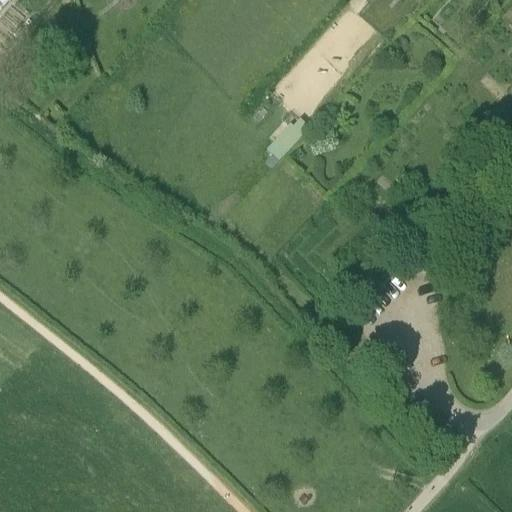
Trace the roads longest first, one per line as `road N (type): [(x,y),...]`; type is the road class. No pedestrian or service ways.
road 1 (unclassified): [(511,397),(473,428),(455,464),(413,511)]
road 2 (track): [(433,268),(511,154)]
